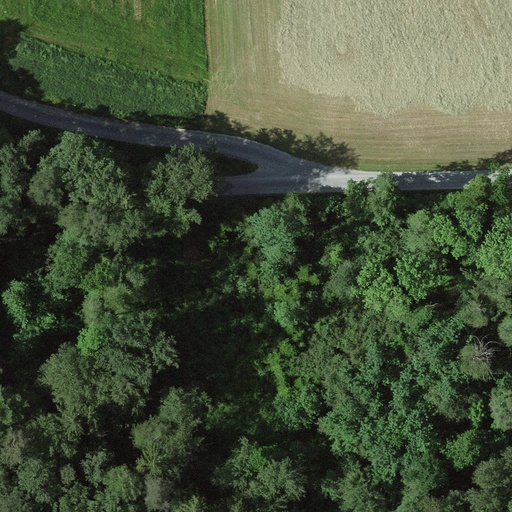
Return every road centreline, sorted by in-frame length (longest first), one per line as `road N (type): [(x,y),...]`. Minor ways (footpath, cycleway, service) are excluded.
road 1 (unclassified): [(0,151),(47,170),(136,184),(511,180)]
road 2 (track): [(61,511),(0,380)]
